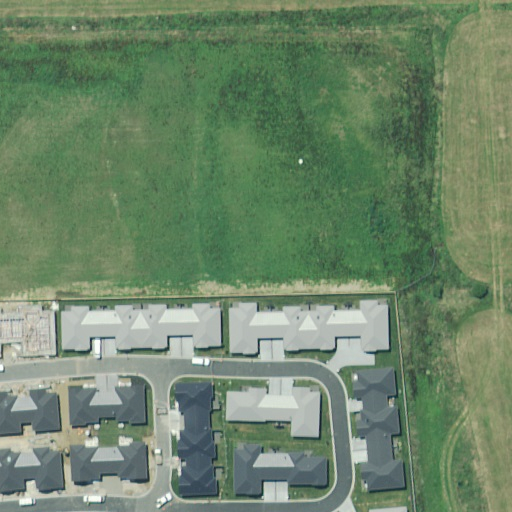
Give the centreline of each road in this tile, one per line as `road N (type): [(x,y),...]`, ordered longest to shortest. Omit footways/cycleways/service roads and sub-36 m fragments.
road 1 (residential): [(160,365),(324,375),(339,395),(342,483),(337,496),(315,508),(157,509)]
road 2 (residential): [(0,373),(160,365)]
road 3 (residential): [(157,509),(0,510)]
road 4 (residential): [(160,365),(157,509)]
